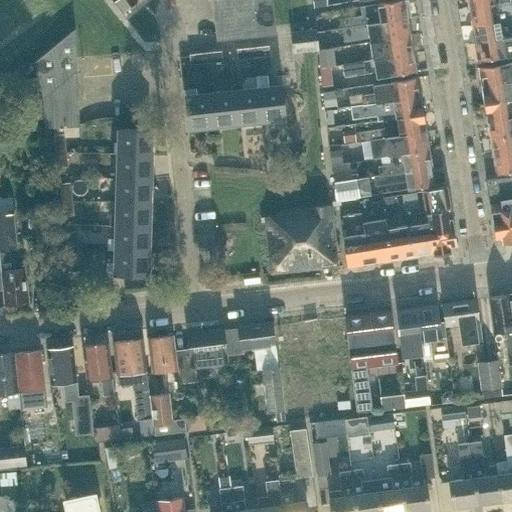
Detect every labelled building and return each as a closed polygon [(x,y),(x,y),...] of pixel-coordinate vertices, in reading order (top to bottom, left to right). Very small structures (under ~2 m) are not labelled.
[(131,7),(124,0),(119,0),(115,3),(123,13),(131,7)] [(276,34),(271,0),(211,0),(216,40),(276,34)] [(511,18),(511,0),(509,0),(469,7),(472,25),(511,18)] [(346,29),(406,18),(405,13),(409,13),(408,2),(404,2),(403,1),(378,5),(378,4),(360,7),(362,16),(344,18),(346,27),(346,29)] [(409,36),(406,19),(406,18),(346,29),(346,27),(342,28),(344,42),(370,37),(371,43),(409,36)] [(511,18),(472,25),(475,43),(511,36),(511,18)] [(43,128),(53,127),(79,126),(74,29),(33,63),(43,101),(43,128)] [(289,32),(290,44),(291,51),(317,48),(314,29),(289,32)] [(412,54),(412,53),(409,36),(371,43),(372,49),(373,52),(372,52),(374,60),(412,54)] [(511,36),(475,43),(478,60),(504,56),(511,54),(511,36)] [(252,48),(254,58),(270,56),(268,46),(252,48)] [(238,59),(254,58),(252,48),(237,49),(238,59)] [(319,51),(321,67),(333,65),(331,50),(319,51)] [(205,53),(206,63),(223,61),(221,51),(205,53)] [(190,65),(206,63),(205,53),(189,54),(190,65)] [(377,78),(389,76),(415,72),(412,54),(374,60),(360,62),(342,64),(344,77),(361,74),(376,71),(377,78)] [(482,86),(511,80),(511,62),(505,63),(505,64),(479,68),(482,86)] [(322,76),(324,86),(332,84),(330,74),(322,76)] [(256,87),(260,120),(284,117),(281,85),(268,86),(267,75),(255,77),(256,87)] [(35,77),(19,79),(21,88),(23,105),(24,115),(40,113),(35,77)] [(363,105),(419,96),(416,79),(391,83),(391,82),(372,85),(373,89),(374,94),(361,95),(361,96),(362,104),(363,105)] [(511,80),(482,86),(485,104),(511,99),(511,80)] [(236,123),(260,120),(256,87),(232,90),(236,123)] [(209,93),(197,94),(197,89),(185,90),(185,96),(184,96),(188,128),(213,126),(209,93)] [(213,126),(236,123),(232,90),(209,93),(213,126)] [(334,91),(323,93),(325,107),(336,105),(334,91)] [(378,122),(383,121),(422,115),(422,114),(419,96),(363,105),(362,104),(355,106),(350,106),(351,108),(352,119),(377,115),(378,122)] [(511,99),(485,104),(488,122),(511,117),(511,99)] [(370,142),(425,132),(422,115),(383,121),(384,128),(357,132),(358,141),(370,140),(370,142)] [(511,117),(488,122),(491,138),(511,134),(511,117)] [(118,154),(151,155),(151,130),(119,129),(118,154)] [(428,150),(425,132),(370,142),(373,159),(381,158),(381,159),(428,150)] [(56,151),(66,150),(64,134),(54,135),(56,151)] [(511,134),(491,138),(494,156),(511,152),(511,134)] [(56,151),(58,167),(68,166),(66,150),(56,151)] [(331,165),(332,165),(347,163),(346,150),(330,151),(331,165)] [(431,167),(428,150),(381,159),(382,166),(378,166),(379,174),(379,176),(431,167)] [(511,152),(494,156),(497,174),(511,171),(511,152)] [(150,179),(151,155),(118,154),(117,178),(150,179)] [(332,165),(334,183),(352,181),(350,163),(347,163),(332,165)] [(375,185),(394,182),(394,183),(406,181),(408,189),(434,185),(431,167),(379,176),(379,174),(373,175),(375,185)] [(511,200),(508,176),(486,180),(490,203),(496,239),(500,238),(503,241),(503,245),(511,243),(511,200)] [(149,203),(150,179),(117,178),(117,202),(149,203)] [(356,180),(352,181),(334,183),(336,201),(358,198),(356,180)] [(62,200),(72,198),(70,182),(60,184),(62,200)] [(453,246),(456,246),(446,187),(422,191),(426,211),(433,254),(434,256),(450,254),(449,251),(453,246)] [(417,207),(414,193),(402,195),(404,209),(417,207)] [(396,228),(394,219),(393,214),(399,213),(396,195),(380,197),(381,201),(380,201),(390,261),(412,257),(407,226),(396,228)] [(62,200),(64,216),(74,214),(72,198),(62,200)] [(369,265),(390,261),(380,201),(371,203),(374,220),(362,223),(369,265)] [(149,227),(149,203),(117,202),(116,214),(110,213),(110,226),(116,226),(149,227)] [(337,266),(331,207),(281,211),(282,215),(266,216),(271,272),(337,266)] [(0,251),(9,250),(18,249),(13,208),(0,210),(0,251)] [(412,257),(433,254),(426,211),(418,212),(421,224),(407,226),(412,257)] [(362,223),(362,222),(360,212),(342,215),(346,237),(342,237),(347,269),(369,265),(362,223)] [(148,251),(149,227),(116,226),(115,250),(148,251)] [(68,248),(78,247),(76,231),(66,232),(68,248)] [(68,248),(70,264),(80,263),(78,247),(68,248)] [(0,257),(1,270),(15,268),(13,258),(10,258),(9,250),(0,251),(0,257)] [(147,276),(148,251),(115,250),(114,275),(147,276)] [(15,268),(1,270),(5,303),(27,301),(23,267),(15,268)] [(87,270),(71,272),(73,286),(89,284),(87,270)] [(511,364),(511,313),(509,294),(490,297),(495,332),(509,330),(510,336),(504,337),(506,348),(509,365),(511,364)] [(482,341),(478,320),(476,299),(444,303),(446,324),(458,322),(462,345),(482,341)] [(445,335),(440,336),(436,304),(417,306),(421,339),(429,338),(432,363),(448,360),(445,335)] [(423,355),(421,339),(417,306),(397,309),(404,358),(423,355)] [(398,361),(398,358),(390,310),(345,317),(360,409),(373,407),(367,366),(398,361)] [(340,355),(334,318),(309,322),(316,363),(336,360),(338,374),(350,373),(347,354),(340,355)] [(295,367),(316,363),(309,322),(284,326),(290,362),(283,363),(286,382),(297,381),(295,367)] [(278,367),(275,345),(272,324),(225,329),(229,354),(246,352),(246,348),(254,347),(256,370),(261,369),(267,412),(285,410),(279,367),(278,367)] [(226,355),(229,354),(225,329),(188,334),(190,348),(176,350),(179,369),(177,369),(179,383),(181,394),(198,392),(196,381),(195,366),(227,362),(226,355)] [(176,350),(174,350),(172,336),(148,338),(152,372),(177,369),(179,369),(176,350)] [(148,382),(146,371),(141,339),(114,342),(118,375),(120,386),(133,385),(138,420),(152,419),(149,396),(148,382)] [(114,394),(111,377),(112,377),(108,343),(82,346),(87,380),(100,378),(103,396),(114,394)] [(78,396),(76,381),(72,347),(47,350),(52,384),(63,383),(65,401),(71,401),(75,435),(93,433),(89,395),(78,396)] [(45,392),(44,389),(40,351),(16,353),(20,392),(33,390),(35,407),(53,405),(51,391),(45,392)] [(18,392),(17,392),(13,353),(0,354),(0,393),(6,393),(8,410),(20,408),(18,392)] [(503,396),(502,387),(498,359),(477,363),(482,399),(503,396)] [(415,390),(404,391),(404,396),(405,406),(428,403),(427,388),(415,390)] [(441,397),(441,403),(451,402),(450,392),(444,393),(441,397)] [(184,418),(172,420),(169,393),(149,396),(152,419),(153,426),(154,426),(154,435),(186,431),(184,418)] [(511,411),(511,404),(511,401),(511,400),(500,401),(501,413),(511,411)] [(476,405),(466,406),(468,415),(477,414),(476,405)] [(465,418),(463,406),(440,408),(442,420),(465,418)] [(284,412),(275,413),(276,421),(285,421),(284,412)] [(187,431),(204,429),(203,415),(186,417),(187,431)] [(380,415),(368,416),(370,431),(382,429),(380,415)] [(366,417),(358,418),(360,434),(368,433),(366,417)] [(94,428),(96,442),(114,440),(112,425),(94,428)] [(249,444),(274,442),(273,427),(247,429),(249,444)] [(132,428),(121,429),(122,439),(133,437),(132,428)] [(296,478),(312,476),(305,428),(290,430),(296,478)] [(503,500),(511,498),(511,433),(503,435),(507,461),(496,462),(498,474),(499,473),(503,500)] [(393,436),(379,437),(381,452),(395,451),(393,436)] [(183,439),(152,443),(154,463),(186,459),(183,439)] [(498,474),(486,475),(481,441),(470,443),(479,504),(503,500),(499,473),(498,474)] [(330,475),(326,442),(312,443),(317,477),(330,475)] [(64,463),(61,443),(40,446),(42,466),(64,463)] [(455,507),(479,504),(470,443),(457,445),(462,479),(451,480),(455,507)] [(0,468),(26,465),(24,445),(0,447),(0,468)] [(108,469),(120,467),(115,446),(105,448),(108,469)] [(422,479),(434,477),(431,453),(419,455),(422,479)] [(427,484),(413,486),(410,462),(399,463),(405,511),(420,511),(431,511),(427,484)] [(381,511),(405,511),(399,463),(386,465),(388,477),(377,479),(381,511)] [(381,511),(377,479),(364,480),(362,468),(351,470),(356,511),(381,511)] [(333,511),(356,511),(351,470),(339,472),(342,491),(331,492),(331,498),(333,511)] [(283,511),(279,480),(278,480),(277,474),(269,475),(270,481),(266,482),(268,496),(256,497),(258,508),(259,508),(259,511),(283,511)] [(235,511),(232,487),(233,487),(232,476),(219,477),(221,489),(219,489),(222,511),(235,511)] [(309,511),(308,501),(294,503),(290,479),(279,480),(283,511),(309,511)] [(258,508),(246,510),(243,485),(233,487),(232,487),(235,511),(259,511),(259,508),(258,508)] [(99,511),(96,495),(66,501),(68,511),(99,511)] [(0,511),(13,511),(17,503),(0,496),(0,511)] [(184,496),(157,500),(158,511),(186,511),(186,509),(184,496)] [(158,511),(157,500),(141,503),(142,511),(158,511)]
